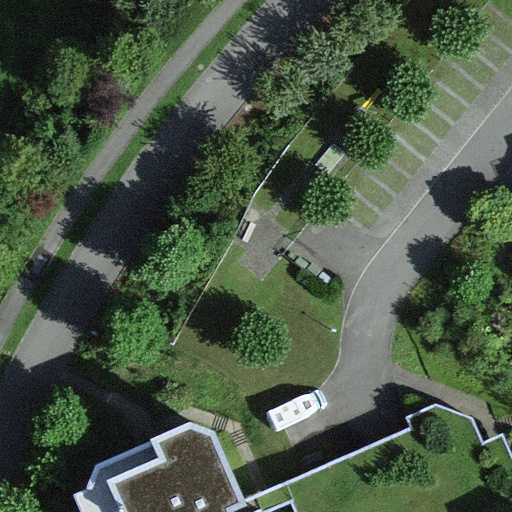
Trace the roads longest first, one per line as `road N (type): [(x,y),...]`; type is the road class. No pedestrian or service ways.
road 1 (residential): [(0,440),(81,281),(233,72),(301,0)]
road 2 (residential): [(511,120),(371,300),(362,368)]
